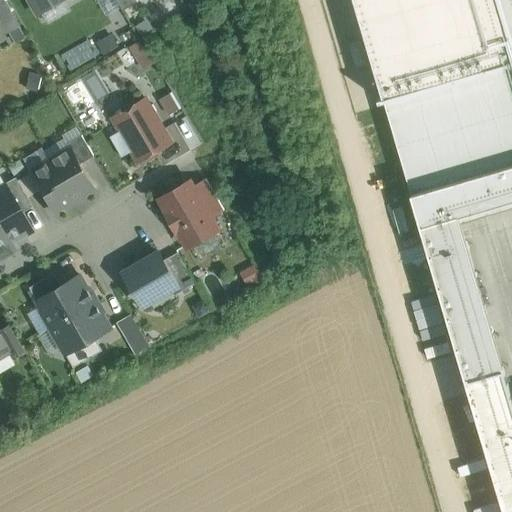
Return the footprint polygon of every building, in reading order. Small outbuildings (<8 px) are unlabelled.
[(18,25),(3,0),(0,0),(0,32),(1,35),(18,25)] [(29,0),(37,13),(59,0),(29,0)] [(138,1),(137,0),(117,0),(123,10),(138,1)] [(511,61),(511,33),(502,0),(356,0),(385,99),(511,61)] [(511,0),(502,0),(511,33),(511,61),(385,99),(412,193),(466,379),(504,368),(461,222),(511,206),(511,0)] [(174,90),(160,95),(166,113),(180,108),(174,90)] [(145,97),(113,117),(139,161),(172,142),(145,97)] [(94,155),(82,134),(68,142),(71,147),(80,163),(94,155)] [(80,163),(71,147),(50,159),(74,199),(94,187),(80,163)] [(30,171),(29,172),(39,187),(53,211),(74,199),(50,159),(30,171)] [(27,166),(13,174),(14,177),(25,195),(39,187),(29,172),(30,171),(27,166)] [(3,183),(5,185),(5,184),(21,212),(31,206),(25,195),(14,177),(3,183)] [(224,209),(206,178),(193,186),(211,217),(224,209)] [(190,182),(162,198),(170,211),(169,212),(178,228),(179,227),(188,243),(216,227),(211,217),(193,186),(190,182)] [(21,212),(5,184),(5,185),(0,187),(0,231),(5,240),(23,229),(26,219),(21,212)] [(160,251),(125,271),(144,303),(177,284),(178,283),(164,259),(160,251)] [(196,282),(178,251),(164,259),(178,283),(177,284),(181,290),(196,282)] [(251,288),(266,279),(256,262),(241,271),(251,288)] [(53,271),(27,287),(35,300),(61,285),(53,271)] [(61,285),(35,300),(50,326),(95,300),(80,274),(61,285)] [(95,300),(50,326),(66,352),(95,336),(111,326),(95,300)] [(9,325),(0,329),(0,337),(7,349),(6,350),(10,356),(23,349),(9,325)] [(95,336),(66,352),(74,366),(102,349),(95,336)] [(511,511),(511,394),(504,368),(466,379),(505,511),(511,511)]
